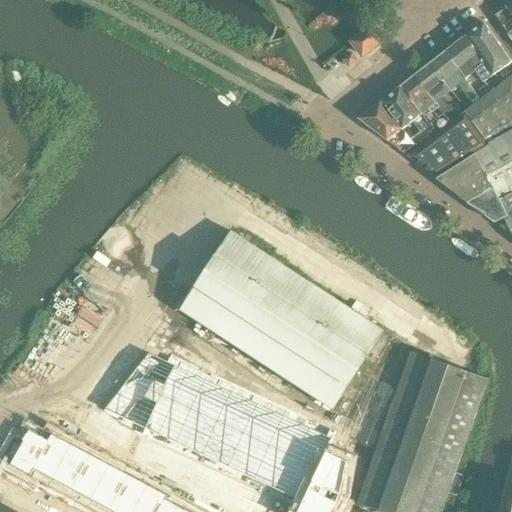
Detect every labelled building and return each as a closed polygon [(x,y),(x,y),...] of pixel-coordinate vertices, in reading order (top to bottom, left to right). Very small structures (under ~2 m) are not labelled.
[(509,35),(511,32),(511,4),(496,16),(509,35)] [(466,39),(465,40),(467,42),(468,42),(473,49),(474,49),(486,64),(476,71),(484,82),(511,62),(484,24),(465,39),(466,39)] [(384,41),(377,32),(373,27),(352,43),(363,57),(384,41)] [(461,42),(446,53),(466,80),(470,75),(476,71),(486,64),(474,49),(473,49),(468,42),(467,42),(465,40),(466,39),(465,39),(461,42)] [(432,64),(432,65),(451,91),(451,93),(460,87),(472,102),(478,97),(466,80),(446,53),(443,56),(438,55),(432,59),(432,64)] [(357,62),(352,55),(344,61),(349,68),(357,62)] [(432,65),(416,76),(429,94),(448,121),(457,114),(450,105),(448,107),(442,98),(451,91),(432,65)] [(416,76),(401,89),(422,116),(425,120),(429,125),(436,119),(441,126),(448,121),(429,94),(416,76)] [(511,76),(491,92),(490,92),(485,97),(465,112),(490,146),(440,183),(459,198),(495,224),(500,222),(502,226),(500,227),(511,236),(511,76)] [(16,87),(3,114),(40,131),(49,111),(35,104),(38,97),(16,87)] [(486,87),(480,91),(485,97),(490,92),(486,87)] [(401,89),(379,105),(403,130),(414,122),(417,126),(421,123),(425,120),(422,116),(401,89)] [(379,105),(359,121),(397,150),(404,155),(416,146),(403,130),(379,105)] [(490,146),(465,112),(406,157),(431,176),(440,183),(490,146)] [(3,114),(0,119),(0,138),(30,153),(40,131),(3,114)] [(0,138),(0,163),(16,176),(33,155),(30,153),(0,138)] [(0,163),(0,192),(2,194),(16,176),(0,163)] [(298,511),(334,511),(343,494),(350,461),(328,450),(337,431),(173,353),(170,360),(151,351),(105,408),(300,508),(298,511)] [(16,442),(6,458),(14,461),(13,465),(32,475),(35,468),(50,440),(30,430),(22,446),(16,442)] [(50,440),(35,468),(55,479),(73,443),(54,433),(50,440)] [(73,443),(55,479),(74,489),(92,454),(73,443)] [(92,454),(74,489),(93,499),(111,464),(92,454)] [(111,464),(93,499),(111,509),(130,474),(111,464)] [(130,474),(111,509),(117,511),(134,511),(149,485),(130,474)] [(149,485),(134,511),(158,511),(167,495),(149,485)] [(167,495),(158,511),(182,511),(184,509),(166,499),(168,496),(167,495)]
